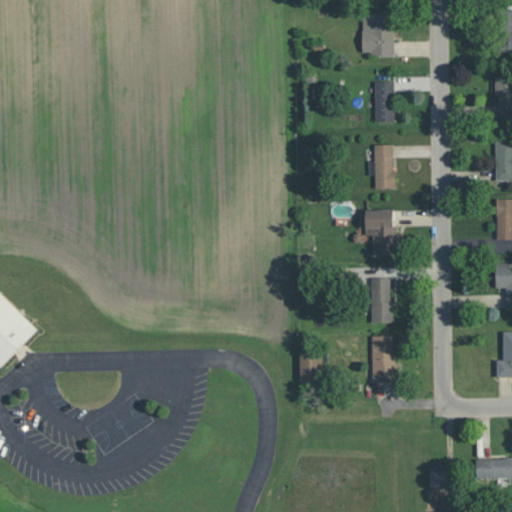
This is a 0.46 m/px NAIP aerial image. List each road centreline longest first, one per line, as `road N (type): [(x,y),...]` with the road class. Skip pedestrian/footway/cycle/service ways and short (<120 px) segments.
road 1 (residential): [(443,408),(439,0)]
road 2 (residential): [(32,355),(214,351),(257,373),(270,432),(241,511)]
